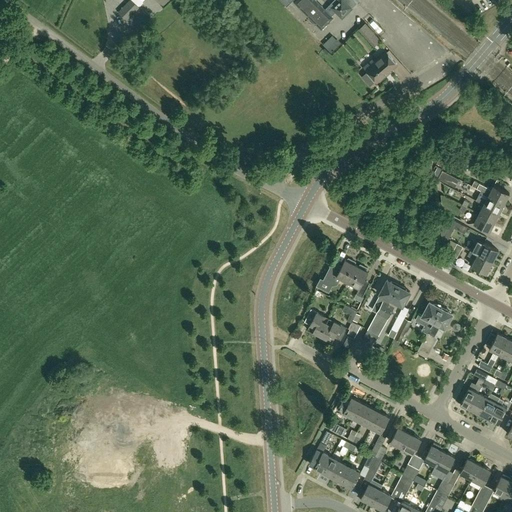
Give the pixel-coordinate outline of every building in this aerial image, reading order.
[(131,0),(129,0),(118,12),(127,20),(139,7),(131,0)] [(283,0),(287,4),(291,0),(293,0),(294,1),(295,1),(321,28),(333,17),(332,15),(336,11),(343,18),(346,15),(345,14),(357,3),(354,0),(334,0),(325,9),(316,0),(283,0)] [(337,39),(327,49),(331,53),(341,43),(337,39)] [(384,75),(397,63),(386,51),(375,61),(376,62),(367,70),(378,82),(385,76),(384,75)] [(455,186),(459,179),(443,170),(439,178),(455,186)] [(472,186),(477,188),(489,195),(505,203),(510,193),(494,185),(491,190),(489,188),(475,181),(472,186)] [(489,195),(484,204),(500,212),(505,203),(489,195)] [(500,212),(484,204),(479,213),(495,222),(500,212)] [(440,214),(438,218),(441,236),(443,236),(448,239),(457,222),(440,213),(440,214)] [(490,231),(495,222),(479,213),(474,223),(490,231)] [(478,254),(493,262),(499,250),(478,239),(472,250),(478,254)] [(457,243),(452,254),(451,254),(457,258),(463,246),(457,243)] [(487,273),(493,262),(478,254),(472,250),(471,250),(468,255),(475,259),(472,265),(487,273)] [(337,276),(348,282),(357,265),(355,265),(356,262),(349,258),(346,260),(345,259),(341,267),(332,262),(323,280),(332,285),(337,276)] [(360,264),(358,266),(357,265),(348,282),(360,288),(357,293),(356,293),(354,298),(361,301),(363,297),(369,285),(363,282),(368,271),(367,271),(368,268),(360,264)] [(373,333),(378,336),(391,313),(391,312),(386,309),(399,285),(387,279),(379,293),(380,294),(372,310),(377,312),(368,330),(373,333)] [(410,291),(399,285),(386,309),(391,312),(391,313),(393,314),(398,305),(402,307),(391,329),(397,332),(405,318),(404,317),(409,308),(403,305),(410,291)] [(430,301),(422,315),(419,313),(415,319),(424,324),(421,330),(427,333),(441,308),(430,301)] [(351,322),(352,321),(353,319),(356,313),(357,310),(345,304),(343,309),(350,313),(347,320),(351,322)] [(441,308),(427,333),(423,341),(427,344),(432,336),(434,337),(440,325),(445,328),(453,314),(441,308)] [(319,336),(329,318),(311,309),(304,321),(310,324),(307,329),(319,336)] [(347,327),(329,318),(319,336),(332,342),(334,337),(340,340),(347,327)] [(405,318),(397,332),(394,338),(401,341),(411,321),(405,318)] [(352,321),(351,322),(349,328),(350,329),(348,333),(355,337),(361,325),(352,321)] [(368,342),(373,333),(368,330),(363,339),(368,342)] [(495,351),(491,358),(496,361),(499,353),(508,337),(498,332),(490,348),(495,351)] [(378,336),(373,333),(368,342),(373,345),(378,336)] [(354,339),(348,335),(343,345),(349,349),(354,339)] [(511,351),(511,339),(508,337),(499,353),(509,358),(511,351)] [(423,341),(417,352),(426,357),(432,346),(427,344),(423,341)] [(491,358),(488,364),(481,360),(478,366),(490,372),(493,366),(496,361),(491,358)] [(477,369),(474,374),(485,380),(488,374),(477,369)] [(470,408),(479,393),(469,387),(461,403),(470,408)] [(488,397),(479,393),(470,408),(480,413),(488,397)] [(345,396),(338,409),(343,412),(350,399),(345,396)] [(353,418),(361,402),(352,396),(350,399),(343,412),(343,413),(353,418)] [(480,413),(489,418),(497,402),(488,397),(480,413)] [(371,406),(361,402),(353,418),(362,423),(371,406)] [(497,402),(489,418),(499,423),(507,408),(497,402)] [(380,411),(371,406),(362,423),(372,428),(380,411)] [(380,411),(372,428),(381,433),(390,417),(380,411)] [(334,417),(328,428),(334,431),(339,420),(334,417)] [(402,448),(410,433),(398,427),(390,442),(402,448)] [(332,433),(327,430),(321,442),(326,444),(332,433)] [(421,439),(410,433),(402,448),(413,454),(421,439)] [(376,443),(370,454),(376,457),(381,446),(376,443)] [(436,466),(443,451),(442,450),(443,448),(434,443),(433,445),(432,445),(424,459),(436,466)] [(324,472),(332,457),(323,452),(325,448),(319,445),(309,463),(314,466),(314,467),(324,472)] [(376,457),(381,460),(387,449),(381,446),(376,457)] [(455,457),(443,451),(436,466),(447,472),(455,457)] [(369,468),(370,468),(376,457),(370,454),(364,465),(369,468)] [(324,472),(333,477),(342,462),(332,457),(324,472)] [(365,490),(361,498),(362,498),(361,500),(368,504),(369,502),(373,504),(380,489),(383,485),(372,479),(382,460),(381,460),(376,457),(370,468),(369,468),(359,487),(365,490)] [(460,473),(471,479),(479,464),(468,458),(460,473)] [(333,477),(343,482),(351,467),(342,462),(333,477)] [(402,475),(408,477),(414,466),(408,463),(402,475)] [(491,470),(479,464),(471,479),(483,485),(491,470)] [(414,466),(408,477),(414,480),(419,469),(414,466)] [(351,467),(343,482),(352,488),(361,472),(351,467)] [(397,486),(402,489),(408,477),(402,475),(397,486)] [(505,497),(511,483),(511,481),(502,476),(494,491),(505,497)] [(408,477),(402,489),(408,492),(414,480),(408,477)] [(437,490),(443,493),(448,482),(443,479),(437,490)] [(443,493),(448,496),(454,485),(448,482),(443,493)] [(392,495),(380,489),(373,504),(377,506),(376,508),(382,511),(383,510),(384,510),(392,495)] [(437,504),(443,493),(437,490),(431,501),(437,504)] [(443,493),(437,504),(443,507),(448,496),(443,493)] [(477,494),(472,505),(477,508),(483,497),(477,494)] [(489,500),(483,497),(477,508),(483,511),(489,500)] [(411,511),(414,507),(403,501),(396,511),(411,511)]
